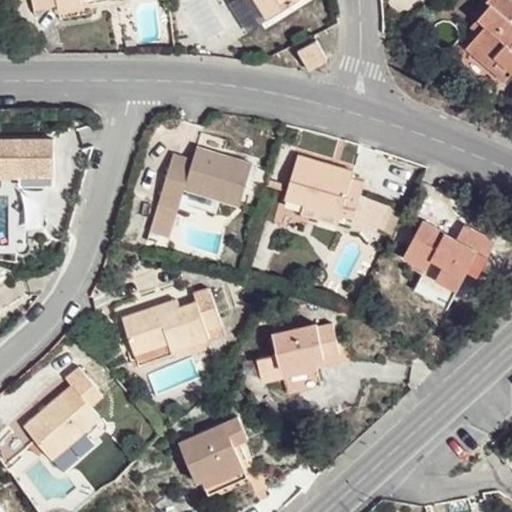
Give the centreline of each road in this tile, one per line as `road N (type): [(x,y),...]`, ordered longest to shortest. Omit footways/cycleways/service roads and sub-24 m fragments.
road 1 (residential): [(147,76),(81,282),(54,329),(0,373)]
road 2 (residential): [(511,339),(324,511)]
road 3 (residential): [(357,113),(147,76)]
road 4 (residential): [(511,172),(357,113)]
road 5 (residential): [(147,76),(0,77)]
road 6 (unknown): [(370,469),(511,483)]
